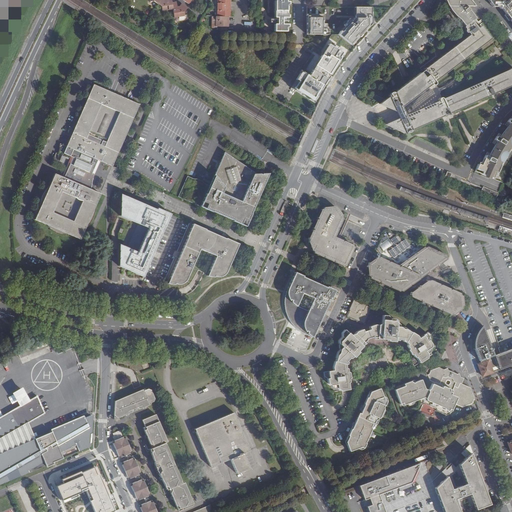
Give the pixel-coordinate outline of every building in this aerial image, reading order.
[(162,11),(167,10),(167,11),(172,10),(172,3),(171,0),(164,0),(160,0),(158,4),(162,7),(162,11)] [(275,0),(275,18),(276,18),(276,19),(271,19),(271,23),(276,23),(276,25),(275,25),(275,32),(287,32),(287,30),(289,28),(289,25),(283,25),(283,18),(289,19),(289,16),(288,15),(287,7),(289,5),(289,0),(275,0)] [(473,21),(476,18),(474,16),(467,7),(475,6),(470,0),(444,0),(445,3),(447,6),(450,11),(455,16),(459,19),(464,26),(473,21)] [(511,0),(494,0),(500,7),(506,14),(504,15),(509,21),(510,20),(511,22),(511,0)] [(172,3),(172,10),(174,18),(185,16),(184,12),(187,8),(181,4),(179,7),(176,7),(176,4),(176,2),(172,3)] [(390,7),(354,6),(354,16),(338,33),(355,47),(359,43),(361,41),(365,37),(390,7)] [(230,7),(217,7),(217,17),(228,17),(230,17),(230,7)] [(325,13),(306,13),(306,33),(329,33),(329,26),(325,22),(325,13)] [(215,27),(225,27),(228,27),(228,17),(217,17),(215,17),(215,27)] [(478,28),(473,21),(464,26),(463,27),(465,29),(465,30),(465,31),(465,32),(466,32),(466,33),(467,33),(467,32),(469,35),(379,104),(395,112),(398,118),(385,124),(403,134),(447,116),(496,93),(511,86),(511,68),(443,99),(442,98),(441,98),(440,98),(439,98),(439,99),(438,100),(438,101),(406,115),(402,107),(432,85),(433,85),(434,85),(435,85),(436,84),(436,83),(435,82),(491,39),(481,26),(478,28)] [(294,88),(314,101),(327,79),(326,79),(329,74),(330,75),(340,58),(340,57),(342,53),(339,50),(340,49),(334,45),(333,47),(329,44),(308,77),(301,72),(296,80),(298,81),(294,88)] [(72,158),(94,167),(96,165),(97,164),(100,161),(112,166),(123,142),(140,104),(95,85),(63,154),(72,158)] [(511,120),(510,119),(507,123),(509,125),(500,139),(497,137),(494,141),(497,143),(487,157),(486,156),(481,165),(478,164),(476,170),(482,173),(482,175),(484,176),(484,178),(489,180),(490,178),(492,179),(501,163),(502,164),(508,153),(507,153),(511,147),(511,146),(511,120)] [(224,155),(214,177),(211,184),(204,181),(203,180),(202,178),(199,177),(198,177),(195,177),(188,174),(178,197),(201,207),(246,226),(269,175),(254,175),(224,155)] [(70,164),(92,174),(93,171),(94,167),(72,158),(71,161),(70,164)] [(92,191),(91,186),(91,181),(91,178),(92,174),(70,164),(66,173),(63,178),(55,174),(48,189),(47,190),(46,191),(45,193),(44,194),(43,196),(43,198),(42,200),(41,201),(41,203),(41,204),(34,219),(48,226),(50,227),(51,229),(53,230),(54,231),(56,232),(60,233),(61,234),(63,234),(65,234),(67,235),(69,235),(80,240),(85,228),(88,227),(90,223),(92,220),(93,219),(94,217),(94,215),(95,213),(95,211),(95,209),(95,208),(95,206),(101,194),(92,191)] [(496,198),(499,193),(483,187),(481,192),(496,198)] [(158,213),(122,197),(122,203),(123,204),(121,208),(121,212),(150,224),(135,259),(121,253),(120,259),(121,260),(120,263),(120,268),(147,280),(153,267),(152,266),(166,231),(168,232),(174,217),(162,211),(158,213)] [(344,265),(345,265),(353,248),(353,245),(345,241),(342,242),(342,240),(335,237),(338,230),(337,228),(339,228),(342,219),(342,216),(340,215),(337,209),(337,208),(334,208),(333,206),(332,207),(325,208),(324,209),(322,209),(318,218),(319,219),(317,220),(314,228),(314,230),(313,230),(309,239),(310,239),(309,241),(313,251),(314,251),(314,253),(322,256),(323,255),(324,257),(332,261),(334,260),(334,262),(344,266),(344,265)] [(226,274),(227,273),(239,244),(194,224),(168,283),(174,285),(175,284),(178,285),(180,285),(181,285),(182,284),(184,284),(185,283),(186,282),(187,281),(187,280),(201,250),(217,257),(208,276),(213,277),(214,277),(215,276),(218,277),(219,277),(220,277),(222,277),(224,275),(226,274)] [(386,251),(400,239),(397,235),(390,240),(387,236),(379,243),(386,251)] [(407,239),(389,250),(394,259),(412,248),(407,239)] [(376,259),(369,265),(369,267),(368,268),(369,275),(370,276),(370,278),(379,283),(381,281),(381,283),(389,287),(391,286),(391,288),(400,292),(404,292),(411,287),(411,285),(413,285),(421,280),(420,277),(423,278),(429,274),(429,271),(432,272),(439,267),(438,264),(441,265),(448,261),(447,257),(439,252),(437,254),(437,252),(428,248),(427,249),(425,248),(417,253),(418,256),(415,255),(408,260),(409,263),(406,261),(399,267),(391,263),(389,264),(388,262),(380,258),(378,260),(376,259)] [(295,326),(299,329),(303,331),(306,333),(312,337),(313,337),(330,298),(331,299),(335,290),(326,286),(326,287),(304,277),(304,276),(295,272),(287,291),(285,295),(285,298),(285,302),(285,307),(286,310),(287,314),(288,318),(290,321),(293,324),(295,325),(295,326)] [(465,306),(463,296),(460,295),(461,294),(452,290),(450,291),(450,289),(442,286),(440,287),(440,285),(431,281),(430,281),(421,287),(421,289),(419,289),(412,294),(413,298),(420,301),(422,300),(422,302),(431,306),(433,304),(433,306),(433,307),(441,310),(442,309),(443,311),(452,315),(458,311),(465,306)] [(354,298),(347,316),(363,323),(371,307),(365,304),(365,303),(354,298)] [(336,353),(333,361),(344,364),(346,361),(345,360),(348,356),(349,358),(351,356),(353,357),(357,352),(356,350),(363,343),(362,342),(367,338),(372,336),(376,336),(376,337),(387,338),(387,340),(394,341),(394,339),(398,339),(398,338),(402,339),(403,341),(406,341),(411,332),(403,329),(401,329),(399,326),(396,326),(396,319),(391,319),(389,315),(382,315),(381,322),(378,324),(374,324),(368,326),(370,329),(363,332),(361,329),(355,331),(355,332),(350,335),(344,329),(341,332),(341,335),(337,339),(337,342),(341,346),(339,349),(338,352),(336,353)] [(478,365),(477,365),(482,376),(492,372),(491,369),(497,366),(498,366),(494,356),(494,355),(484,328),(478,332),(475,336),(473,339),(472,342),(472,348),(472,350),(474,350),(479,364),(478,365)] [(417,335),(411,332),(406,341),(408,345),(407,345),(409,348),(407,349),(410,354),(412,354),(413,356),(416,357),(419,363),(427,358),(426,356),(427,354),(424,350),(430,347),(431,344),(428,340),(426,341),(422,335),(418,337),(417,335)] [(52,342),(49,337),(16,350),(19,356),(52,342)] [(52,342),(19,356),(20,358),(53,344),(52,342)] [(511,348),(496,355),(494,355),(494,356),(498,366),(497,366),(498,367),(499,370),(503,369),(503,368),(511,364),(511,348)] [(336,387),(342,390),(344,390),(348,390),(347,382),(348,381),(347,378),(349,377),(348,372),(346,371),(346,367),(344,367),(344,364),(333,361),(331,367),(332,370),(322,372),(323,376),(326,377),(327,383),(329,384),(336,383),(336,387)] [(474,398),(470,388),(461,384),(463,379),(460,377),(459,374),(457,374),(454,373),(450,371),(448,370),(447,368),(444,370),(439,367),(431,370),(429,373),(428,374),(431,384),(429,389),(427,390),(424,389),(421,380),(414,382),(411,381),(403,384),(404,386),(394,390),(399,403),(401,402),(402,404),(422,397),(425,398),(427,400),(444,408),(443,409),(447,411),(448,408),(451,409),(453,405),(456,404),(462,407),(471,403),(474,398)] [(349,450),(359,446),(363,448),(365,443),(364,441),(370,429),(369,427),(371,423),(372,424),(374,419),(377,419),(386,400),(383,399),(379,387),(371,390),(372,393),(370,393),(369,393),(367,397),(366,397),(362,404),(364,404),(360,414),(357,412),(354,419),(355,419),(354,422),(352,427),(351,429),(349,429),(347,434),(348,435),(346,441),(348,447),(349,450)] [(144,388),(116,401),(115,414),(121,417),(149,406),(148,403),(153,401),(154,398),(151,390),(150,389),(149,388),(148,388),(145,390),(144,388)] [(91,445),(93,414),(86,417),(89,423),(56,441),(52,431),(35,438),(28,422),(44,413),(40,404),(37,399),(36,397),(0,417),(0,484),(47,465),(47,466),(54,463),(54,462),(65,457),(63,452),(77,443),(80,450),(91,445)] [(233,412),(193,428),(209,466),(228,458),(234,473),(248,467),(242,453),(248,450),(233,412)] [(156,413),(143,418),(146,425),(144,426),(153,447),(152,448),(169,488),(171,487),(180,508),(194,501),(186,481),(183,482),(166,441),(168,440),(156,413)] [(89,423),(86,417),(52,431),(56,441),(89,423)] [(116,439),(124,436),(121,430),(114,433),(116,439)] [(115,440),(116,443),(114,444),(119,455),(121,454),(122,457),(131,453),(130,451),(132,450),(126,437),(125,438),(124,436),(116,439),(115,440)] [(468,450),(466,448),(462,452),(466,456),(472,451),(486,489),(488,488),(472,446),(468,450)] [(436,487),(445,511),(461,511),(457,498),(471,493),(477,508),(491,503),(490,501),(486,489),(472,451),(466,456),(460,463),(467,483),(453,488),(448,474),(436,487)] [(133,458),(124,462),(125,464),(123,465),(128,477),(130,476),(131,478),(140,474),(139,472),(141,471),(136,459),(134,460),(133,458)] [(419,461),(373,479),(358,485),(368,511),(384,511),(378,494),(410,481),(419,461)] [(59,486),(65,501),(87,491),(95,511),(116,511),(117,511),(116,510),(98,466),(82,473),(84,476),(59,486)] [(142,479),(133,482),(134,484),(132,485),(138,498),(140,497),(141,499),(150,495),(149,493),(151,493),(145,479),(143,480),(142,479)] [(152,500),(143,504),(144,506),(142,507),(143,511),(159,511),(155,502),(153,502),(152,500)]
